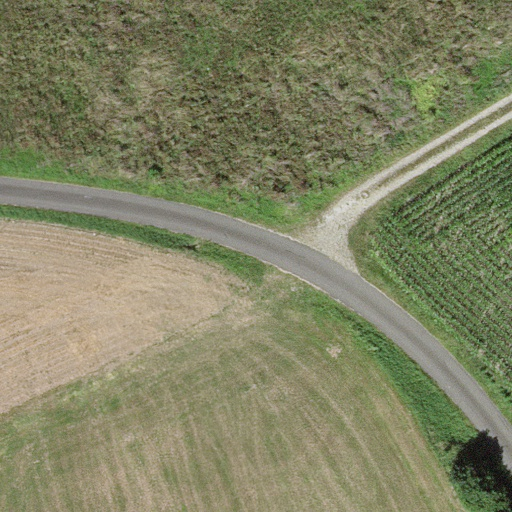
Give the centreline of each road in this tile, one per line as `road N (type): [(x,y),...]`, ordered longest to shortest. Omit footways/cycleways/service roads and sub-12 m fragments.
road 1 (track): [(0,193),(111,204),(206,226),(298,260),(386,313),(511,462)]
road 2 (track): [(511,101),(335,205),(298,260)]
